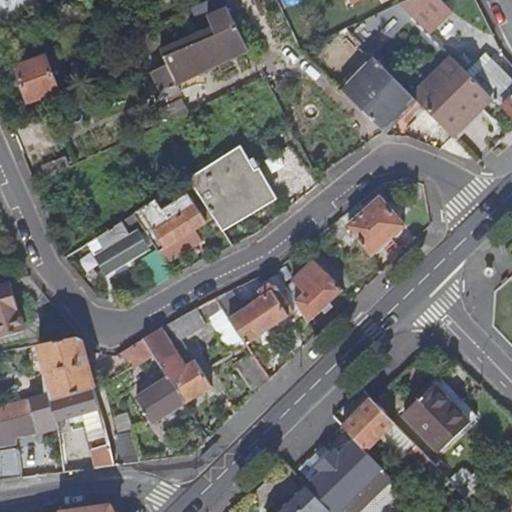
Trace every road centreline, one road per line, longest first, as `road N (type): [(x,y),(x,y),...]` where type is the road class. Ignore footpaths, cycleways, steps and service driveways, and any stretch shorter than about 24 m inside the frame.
road 1 (residential): [(0,163),(40,258),(101,335),(283,242),(359,173),(392,157),(439,173),(481,221)]
road 2 (secondary): [(422,277),(183,509)]
road 3 (residential): [(183,509),(129,482),(0,496)]
road 4 (residential): [(511,372),(422,277)]
